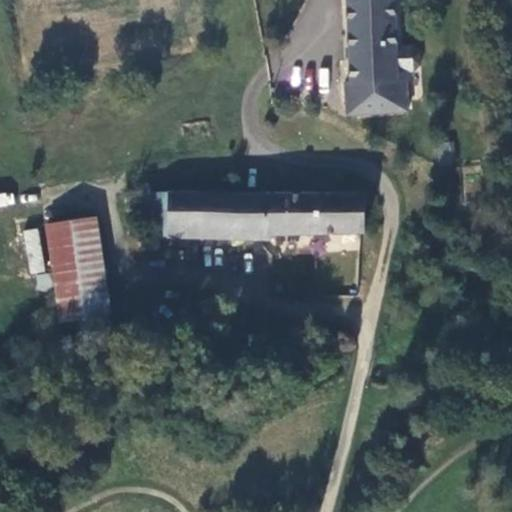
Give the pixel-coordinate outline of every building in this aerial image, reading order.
[(394,0),(348,0),(350,114),(396,114),(396,105),(396,78),(394,0)] [(408,114),(408,78),(396,78),(396,105),(396,114),(408,114)] [(364,235),(366,198),(147,196),(147,201),(137,201),(137,211),(147,212),(150,238),(217,240),(265,240),(270,234),(364,235)] [(111,309),(95,218),(46,226),(63,318),(111,309)] [(28,273),(44,271),(38,227),(23,229),(28,273)]
